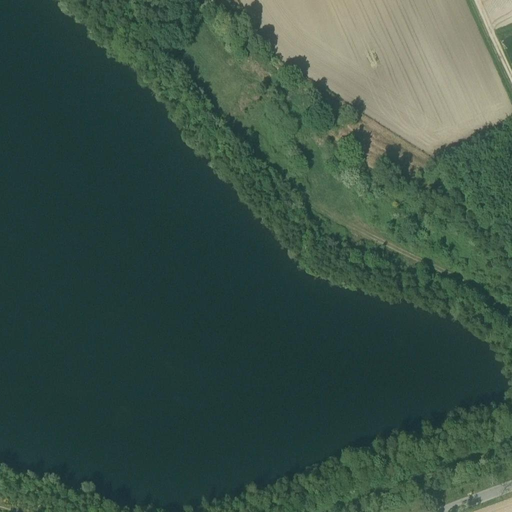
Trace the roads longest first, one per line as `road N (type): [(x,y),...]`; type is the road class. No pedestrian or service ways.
road 1 (track): [(0,502),(25,511),(311,511),(511,435)]
road 2 (track): [(511,320),(459,280),(328,214),(265,165),(118,8)]
